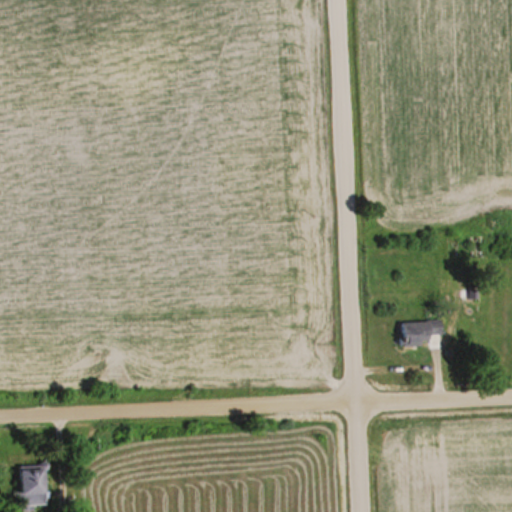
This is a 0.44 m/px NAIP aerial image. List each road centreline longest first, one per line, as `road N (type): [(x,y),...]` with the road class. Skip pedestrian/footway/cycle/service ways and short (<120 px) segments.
road 1 (residential): [(0,416),(511,394)]
road 2 (residential): [(353,511),(333,0)]
